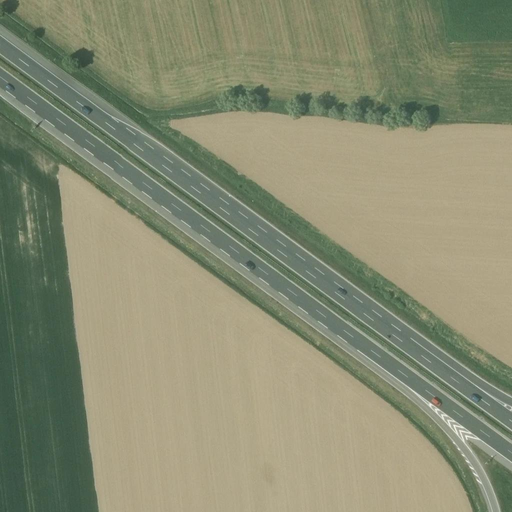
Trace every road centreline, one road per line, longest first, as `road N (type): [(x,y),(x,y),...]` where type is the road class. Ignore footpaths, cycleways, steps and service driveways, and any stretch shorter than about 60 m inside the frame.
road 1 (motorway): [(474,395),(0,45)]
road 2 (motorway): [(0,78),(406,377)]
road 3 (motorway): [(406,377),(469,455),(496,511)]
road 4 (motorway): [(406,377),(511,453)]
